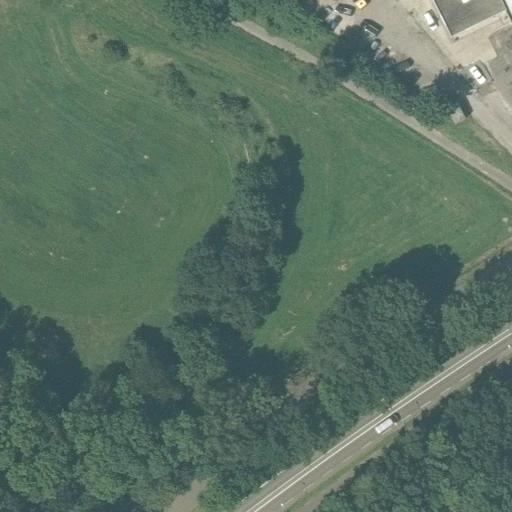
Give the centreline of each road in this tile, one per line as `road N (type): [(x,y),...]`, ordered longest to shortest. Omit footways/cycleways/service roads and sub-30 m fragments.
road 1 (unclassified): [(505,270),(297,396),(177,511)]
road 2 (tertiary): [(254,511),(511,331)]
road 3 (unclassified): [(313,511),(511,373)]
